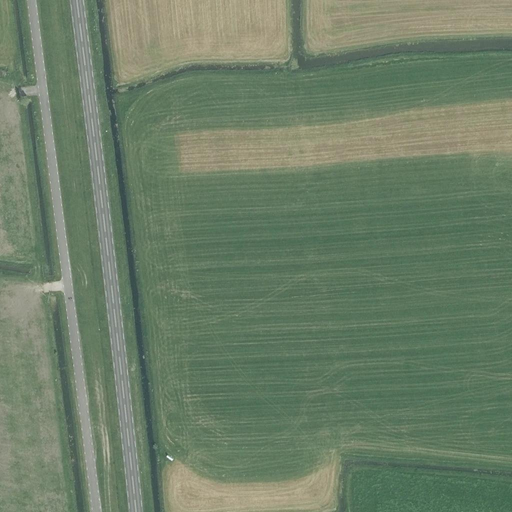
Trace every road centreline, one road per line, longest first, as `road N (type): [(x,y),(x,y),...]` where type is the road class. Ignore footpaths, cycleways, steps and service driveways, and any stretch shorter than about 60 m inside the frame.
road 1 (unclassified): [(95,511),(30,0)]
road 2 (primary): [(135,511),(76,0)]
